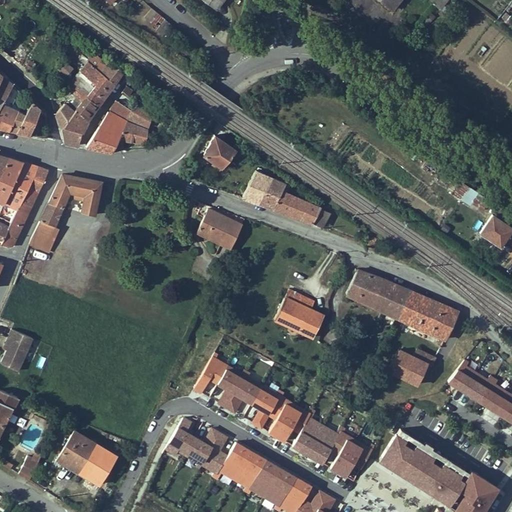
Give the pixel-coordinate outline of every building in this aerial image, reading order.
[(190,0),(191,0),(206,12),(215,0),(190,0)] [(382,0),(394,9),(401,0),(382,0)] [(443,0),(434,0),(430,5),(440,13),(446,6),(441,3),(443,0)] [(498,14),(510,0),(509,0),(496,0),(490,7),(498,14)] [(154,22),(149,17),(143,25),(148,29),(154,22)] [(154,22),(148,29),(154,34),(153,36),(162,44),(169,36),(154,22)] [(29,48),(6,31),(0,38),(0,48),(18,62),(29,48)] [(107,61),(96,51),(87,61),(94,68),(91,71),(101,80),(97,85),(106,93),(114,84),(99,71),(107,61)] [(73,67),(64,60),(57,68),(65,75),(73,67)] [(94,68),(87,61),(80,69),(78,71),(87,79),(78,93),(84,97),(89,90),(102,99),(106,93),(97,85),(101,80),(91,71),(94,68)] [(122,74),(107,61),(99,71),(114,84),(122,74)] [(78,71),(63,87),(77,96),(82,100),(84,97),(78,93),(87,79),(78,71)] [(0,113),(14,87),(4,78),(0,85),(0,113)] [(14,110),(21,94),(14,87),(0,113),(0,130),(12,133),(21,118),(26,121),(30,112),(26,110),(25,112),(22,111),(20,114),(14,110)] [(102,99),(89,90),(84,97),(97,105),(102,99)] [(77,96),(73,102),(79,105),(82,100),(77,96)] [(97,105),(84,97),(82,100),(79,105),(74,112),(86,121),(88,117),(97,105)] [(126,119),(131,109),(115,98),(108,109),(126,119)] [(153,114),(135,101),(131,109),(150,121),(153,114)] [(73,102),(68,107),(74,112),(79,105),(73,102)] [(68,107),(64,104),(61,108),(55,115),(58,123),(61,131),(63,127),(74,112),(68,107)] [(30,112),(26,121),(19,134),(31,137),(44,114),(34,105),(30,112)] [(126,119),(108,109),(91,135),(84,146),(110,151),(126,119)] [(150,121),(131,109),(126,119),(147,127),(150,121)] [(86,121),(74,112),(63,127),(82,132),(86,121)] [(26,121),(21,118),(12,133),(19,134),(26,121)] [(147,127),(126,119),(110,151),(120,149),(123,139),(145,143),(147,127)] [(82,132),(63,127),(61,131),(62,137),(62,143),(76,145),(82,132)] [(220,166),(234,146),(213,131),(199,151),(220,166)] [(0,159),(0,184),(11,161),(6,160),(6,161),(0,159)] [(0,184),(0,212),(1,212),(25,166),(11,161),(0,184)] [(25,166),(1,212),(14,217),(16,213),(19,208),(38,170),(25,166)] [(255,168),(240,196),(271,208),(281,188),(284,181),(255,168)] [(49,174),(38,170),(19,208),(30,212),(49,174)] [(95,220),(101,188),(61,179),(38,229),(51,234),(66,202),(83,206),(81,218),(95,220)] [(452,193),(471,203),(477,190),(459,180),(452,193)] [(320,205),(281,188),(271,208),(322,227),(323,224),(328,226),(331,220),(327,218),(330,212),(320,207),(320,205)] [(470,202),(482,210),(489,200),(478,192),(470,202)] [(229,247),(241,222),(208,206),(195,231),(229,247)] [(30,212),(19,208),(16,213),(14,217),(8,229),(0,244),(0,248),(10,251),(30,212)] [(511,231),(511,230),(492,219),(482,236),(480,240),(501,252),(502,250),(511,231)] [(0,244),(8,229),(0,225),(0,244)] [(43,253),(51,234),(38,229),(29,247),(43,253)] [(358,267),(345,294),(395,317),(409,288),(358,267)] [(315,300),(288,287),(285,295),(311,307),(315,300)] [(458,309),(409,288),(395,317),(444,339),(458,309)] [(311,307),(285,295),(273,318),(312,336),(323,312),(311,307)] [(18,375),(34,343),(13,333),(9,341),(13,342),(7,354),(1,366),(18,375)] [(7,354),(13,342),(9,341),(4,352),(7,354)] [(428,361),(413,353),(398,346),(386,369),(416,383),(426,363),(428,361)] [(431,366),(435,356),(416,347),(413,353),(428,361),(426,363),(431,366)] [(216,384),(226,366),(214,359),(211,357),(192,389),(199,393),(208,379),(216,384)] [(465,391),(477,371),(466,365),(469,361),(465,358),(450,381),(465,391)] [(225,408),(243,376),(240,375),(226,366),(216,384),(225,389),(216,403),(225,408)] [(479,400),(494,377),(490,374),(488,378),(477,371),(465,391),(479,400)] [(250,404),(260,386),(246,378),(243,376),(225,408),(232,412),(240,399),(250,404)] [(494,409),(506,390),(495,383),(497,379),(494,377),(479,400),(494,409)] [(266,415),(277,396),(275,395),(260,386),(250,404),(259,409),(250,423),(259,428),(266,415)] [(509,419),(511,414),(511,393),(506,390),(494,409),(509,419)] [(274,437),(293,406),(280,398),(277,396),(266,415),(274,420),(267,433),(274,437)] [(307,418),(309,415),(306,413),(293,406),(274,437),(282,442),(290,429),(298,434),(307,418)] [(183,455),(193,438),(184,432),(190,422),(183,418),(181,418),(163,449),(174,455),(176,451),(183,455)] [(305,455),(322,427),(310,420),(307,418),(298,434),(290,447),(305,455)] [(328,452),(337,436),(334,434),(322,427),(305,455),(320,464),(328,452)] [(200,465),(218,434),(210,429),(202,443),(193,438),(183,455),(197,463),(200,465)] [(328,452),(332,454),(336,456),(328,469),(336,473),(354,442),(342,434),(339,433),(337,436),(328,452)] [(464,474),(430,453),(432,450),(425,446),(423,448),(400,433),(394,442),(399,445),(396,448),(461,490),(463,486),(458,483),(464,474)] [(217,471),(226,457),(217,452),(225,438),(218,434),(200,465),(213,473),(215,474),(217,471)] [(77,480),(95,453),(73,439),(56,466),(77,480)] [(393,441),(385,454),(380,461),(388,466),(386,469),(399,478),(401,475),(416,484),(414,487),(427,495),(429,493),(443,502),(442,504),(449,509),(461,490),(396,448),(399,445),(394,442),(393,441)] [(359,470),(370,451),(367,449),(354,442),(336,473),(344,478),(351,465),(359,470)] [(232,480),(249,452),(234,443),(226,457),(217,471),(220,473),(232,480)] [(247,489),(264,461),(249,452),(232,480),(244,487),(247,489)] [(115,466),(95,453),(77,480),(97,493),(115,466)] [(262,498),(279,469),(264,461),(247,489),(250,491),(262,498)] [(26,465),(19,483),(30,490),(38,470),(26,465)] [(7,469),(4,473),(12,478),(14,474),(7,469)] [(277,507),(294,478),(279,469),(262,498),(274,505),(277,507)] [(416,484),(401,475),(399,478),(414,487),(416,484)] [(458,511),(468,496),(463,492),(473,477),(470,475),(463,486),(461,490),(449,509),(442,504),(436,511),(458,511)] [(480,511),(490,498),(492,500),(497,492),(473,477),(463,492),(468,496),(458,511),(480,511)] [(294,511),(301,501),(309,487),(294,478),(277,507),(280,508),(285,511),(294,511)] [(317,492),(309,506),(301,501),(294,511),(315,511),(324,496),(317,492)] [(443,502),(429,493),(427,495),(442,504),(443,502)] [(325,511),(332,501),(324,496),(315,511),(325,511)] [(484,511),(492,500),(490,498),(480,511),(484,511)]
